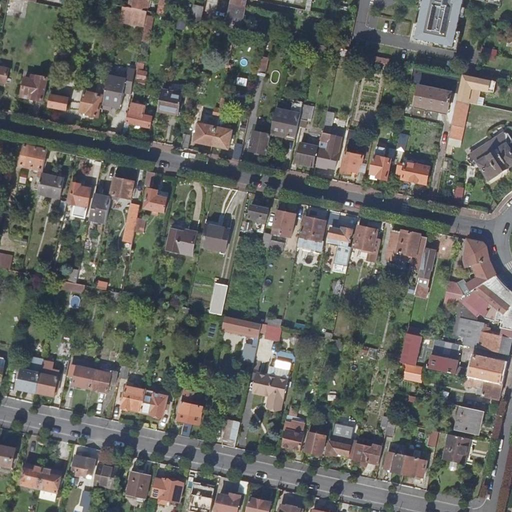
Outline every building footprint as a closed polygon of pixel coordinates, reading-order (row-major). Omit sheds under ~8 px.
[(28,38),(35,0),(6,0),(0,32),(23,37),(28,38)] [(147,13),(150,0),(148,0),(128,0),(127,8),(147,13)] [(164,17),(167,1),(162,0),(159,0),(157,15),(164,17)] [(241,29),(246,0),(231,0),(226,26),(236,28),(241,29)] [(453,48),(413,39),(421,0),(420,0),(411,44),(456,53),(460,33),(456,32),(453,48)] [(421,0),(413,39),(453,48),(456,32),(459,18),(461,8),(463,0),(470,0),(500,6),(501,0),(421,0)] [(144,27),(147,13),(127,8),(125,8),(122,7),(119,22),(144,27)] [(201,21),(204,9),(194,7),(190,22),(201,25),(201,21)] [(314,50),(316,44),(291,39),(290,45),(314,50)] [(339,56),(340,49),(316,44),(314,50),(339,56)] [(373,54),(371,59),(388,64),(389,59),(373,54)] [(265,77),(268,59),(261,58),(257,75),(265,77)] [(119,109),(123,93),(131,94),(135,73),(127,72),(126,79),(109,75),(108,78),(104,98),(102,105),(119,109)] [(143,88),(146,73),(139,72),(136,86),(143,88)] [(42,103),(47,79),(32,76),(31,80),(24,79),(21,94),(33,97),(32,100),(42,103)] [(97,118),(102,97),(104,98),(108,78),(97,76),(94,92),(92,92),(92,95),(85,94),(81,113),(87,114),(87,115),(97,118)] [(468,103),(471,89),(476,90),(496,94),(498,83),(476,78),(462,76),(457,100),(468,103)] [(447,113),(451,94),(419,87),(415,106),(447,113)] [(178,119),(183,95),(162,91),(157,113),(169,115),(169,117),(178,119)] [(66,111),(68,100),(51,97),(49,108),(66,111)] [(461,140),(469,103),(468,103),(457,100),(449,138),(461,140)] [(152,118),(144,116),(146,107),(131,104),(127,124),(125,123),(122,136),(128,138),(131,125),(150,129),(152,118)] [(214,116),(223,117),(223,107),(215,107),(214,116)] [(307,124),(310,109),(302,107),(301,113),(299,123),(307,124)] [(299,123),(301,113),(277,108),(271,135),(295,141),(299,123)] [(332,128),(335,112),(328,111),(325,127),(332,128)] [(212,147),(216,128),(199,125),(195,143),(212,147)] [(229,150),(232,132),(216,128),(212,147),(229,150)] [(267,156),(271,137),(253,133),(249,152),(267,156)] [(335,169),(338,154),(328,152),(332,135),(322,133),(319,150),(320,150),(317,167),(327,169),(328,168),(335,169)] [(511,163),(511,152),(507,145),(511,143),(511,139),(508,134),(505,133),(468,157),(468,160),(471,166),(475,166),(479,164),(489,179),(498,173),(499,174),(509,167),(508,166),(511,163)] [(188,150),(191,136),(184,135),(181,149),(188,150)] [(240,161),(243,147),(236,145),(233,160),(240,161)] [(313,167),(317,149),(300,145),(296,163),(313,167)] [(42,175),(47,151),(25,146),(20,168),(39,171),(37,179),(41,179),(42,175)] [(387,180),(391,161),(394,162),(396,150),(390,148),(387,159),(383,159),(385,149),(377,147),(371,174),(378,176),(377,178),(387,180)] [(362,166),(363,157),(346,153),(342,172),(352,174),(352,172),(358,173),(360,165),(362,166)] [(426,185),(430,168),(406,162),(406,163),(404,163),(404,164),(400,164),(398,175),(403,176),(402,180),(426,185)] [(152,188),(155,174),(147,172),(144,186),(152,188)] [(60,201),(64,180),(42,175),(41,179),(37,196),(60,201)] [(130,201),(134,183),(115,179),(111,197),(130,201)] [(85,219),(91,190),(80,188),(81,186),(72,184),(68,204),(75,205),(72,217),(85,219)] [(164,214),(168,195),(148,190),(144,210),(164,214)] [(105,224),(111,200),(94,197),(89,221),(105,224)] [(266,224),(269,210),(260,208),(261,205),(254,204),(253,207),(252,206),(249,219),(256,220),(256,222),(266,224)] [(132,244),(140,207),(131,205),(124,242),(132,244)] [(335,226),(338,212),(331,211),(328,225),(335,226)] [(291,237),(296,216),(277,212),(273,233),(291,237)] [(321,242),(326,222),(306,218),(301,238),(321,242)] [(194,245),(199,222),(190,220),(190,223),(173,219),(169,239),(194,245)] [(225,253),(229,231),(205,226),(200,248),(225,253)] [(375,240),(377,231),(358,227),(354,248),(361,249),(373,252),(375,240)] [(350,241),(352,231),(342,229),(342,231),(331,229),(328,244),(351,249),(353,241),(350,241)] [(426,249),(428,238),(421,236),(421,235),(403,231),(403,232),(393,230),(387,259),(396,261),(398,251),(413,254),(411,262),(422,264),(426,249)] [(271,240),(272,236),(264,235),(262,248),(269,250),(270,248),(271,240)] [(243,251),(245,238),(238,237),(235,250),(243,251)] [(474,290),(496,276),(495,274),(493,271),(493,269),(492,268),(491,264),(489,262),(488,258),(488,255),(487,253),(487,251),(487,248),(485,245),(483,243),(468,239),(464,260),(469,268),(474,265),(479,278),(477,279),(476,278),(467,283),(463,278),(457,283),(449,281),(443,307),(446,308),(467,294),(474,290)] [(283,251),(284,243),(271,240),(270,248),(283,251)] [(377,263),(381,241),(375,240),(373,252),(361,249),(360,255),(364,256),(363,260),(377,263)] [(425,298),(435,251),(426,249),(422,264),(415,296),(425,298)] [(0,266),(11,268),(14,254),(0,251),(0,266)] [(346,274),(350,256),(337,254),(334,271),(346,274)] [(88,278),(91,266),(80,264),(78,271),(75,285),(85,287),(92,288),(94,279),(88,278)] [(75,285),(78,271),(71,270),(68,283),(75,285)] [(511,292),(510,291),(507,289),(505,287),(502,283),(499,280),(497,277),(496,276),(474,290),(487,301),(499,311),(497,313),(496,321),(501,322),(500,328),(502,328),(501,336),(489,334),(490,329),(483,327),(482,332),(479,332),(476,348),(509,355),(511,341),(511,292)] [(190,304),(206,307),(211,281),(195,277),(190,304)] [(84,294),(85,287),(75,285),(68,283),(60,281),(59,286),(73,289),(72,292),(84,294)] [(221,316),(228,286),(216,283),(210,313),(221,316)] [(481,307),(487,301),(474,290),(467,294),(481,307)] [(260,332),(261,324),(254,323),(225,317),(223,328),(249,333),(247,342),(257,345),(260,332)] [(280,328),(282,321),(266,318),(265,325),(267,325),(280,328)] [(476,348),(479,332),(482,332),(483,327),(484,325),(468,321),(463,345),(476,348)] [(458,366),(463,345),(437,340),(407,333),(403,354),(401,362),(441,371),(443,363),(458,366)] [(500,384),(505,364),(472,357),(469,371),(467,377),(475,379),(500,384)] [(37,394),(42,369),(43,362),(29,359),(26,372),(22,371),(18,390),(37,394)] [(67,375),(70,360),(63,359),(62,365),(57,364),(55,373),(67,375)] [(90,389),(94,371),(77,367),(78,364),(72,363),(69,376),(75,377),(73,386),(90,389)] [(126,380),(128,369),(121,367),(119,378),(126,380)] [(283,400),(289,371),(271,367),(268,370),(266,370),(265,376),(257,374),(253,393),(267,396),(265,407),(279,410),(282,400),(283,400)] [(467,377),(469,371),(454,368),(453,370),(447,369),(446,372),(467,377)] [(54,397),(58,379),(51,377),(52,371),(42,369),(37,394),(54,397)] [(115,385),(117,373),(112,372),(111,375),(94,371),(90,389),(107,393),(109,384),(115,385)] [(500,400),(503,385),(500,384),(475,379),(473,386),(485,389),(483,396),(500,400)] [(142,412),(146,391),(126,387),(122,408),(142,412)] [(162,418),(166,398),(155,395),(155,393),(146,391),(142,412),(151,414),(151,415),(152,416),(154,417),(159,419),(161,418),(162,418)] [(199,425),(202,408),(188,405),(189,399),(183,398),(178,421),(185,422),(182,436),(189,438),(192,423),(199,425)] [(477,433),(482,411),(461,407),(456,429),(477,433)] [(401,424),(402,418),(389,416),(388,421),(396,423),(401,424)] [(235,448),(238,431),(231,429),(233,421),(228,420),(222,445),(235,448)] [(354,457),(357,444),(358,442),(339,438),(343,422),(335,421),(327,454),(338,456),(338,453),(354,457)] [(393,439),(396,423),(388,421),(384,438),(393,439)] [(300,450),(305,428),(285,424),(283,433),(285,433),(282,446),(300,450)] [(436,448),(439,432),(431,431),(428,446),(436,448)] [(322,455),(326,437),(309,433),(305,451),(322,455)] [(465,463),(471,440),(450,435),(444,459),(465,463)] [(378,465),(382,447),(373,445),(373,448),(357,444),(354,457),(354,459),(362,461),(362,463),(362,464),(362,466),(363,466),(364,467),(366,466),(367,465),(367,462),(378,465)] [(0,465),(11,468),(15,450),(0,446),(0,465)] [(403,474),(409,449),(403,448),(401,456),(388,453),(384,469),(392,471),(392,472),(403,474)] [(423,479),(427,461),(413,458),(415,450),(409,448),(409,449),(403,474),(423,479)] [(92,476),(95,461),(75,457),(71,475),(88,479),(89,475),(92,476)] [(40,489),(44,469),(26,465),(21,484),(40,489)] [(115,489),(120,469),(99,465),(94,485),(115,489)] [(57,493),(61,473),(44,469),(40,489),(57,493)] [(145,499),(150,476),(132,472),(127,495),(145,499)] [(180,503),(184,485),(164,480),(164,481),(155,479),(152,497),(160,498),(159,503),(166,505),(167,500),(180,503)] [(246,494),(248,483),(241,482),(239,493),(246,494)] [(212,499),(215,489),(194,484),(191,498),(193,498),(192,504),(208,508),(208,511),(211,511),(214,499),(212,499)] [(89,507),(93,493),(85,491),(82,506),(89,507)] [(225,511),(237,511),(241,496),(231,494),(231,497),(220,494),(218,504),(219,504),(217,510),(225,511)] [(269,511),(271,503),(250,499),(247,511),(269,511)]
